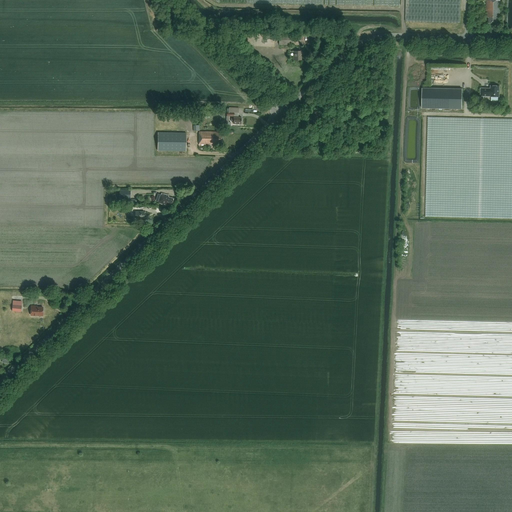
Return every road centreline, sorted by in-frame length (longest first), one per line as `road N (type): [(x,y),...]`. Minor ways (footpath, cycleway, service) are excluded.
road 1 (tertiary): [(0,381),(279,113)]
road 2 (tertiary): [(279,113),(362,42),(511,38)]
road 3 (tertiary): [(279,113),(176,0)]
